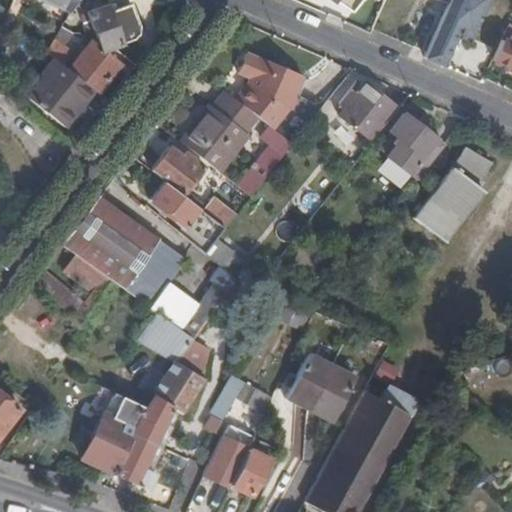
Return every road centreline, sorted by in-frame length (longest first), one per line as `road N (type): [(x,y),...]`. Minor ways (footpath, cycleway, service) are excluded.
road 1 (residential): [(0,288),(220,0)]
road 2 (residential): [(241,0),(511,122)]
